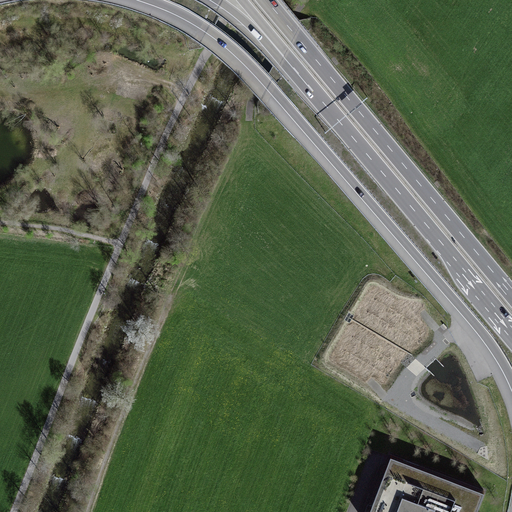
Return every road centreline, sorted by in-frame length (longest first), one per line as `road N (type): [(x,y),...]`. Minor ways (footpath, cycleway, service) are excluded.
road 1 (motorway): [(139,0),(183,17),(232,53),(474,328),(511,389)]
road 2 (motorway): [(511,294),(265,0)]
road 3 (motorway): [(304,80),(511,333)]
road 4 (track): [(11,511),(123,237)]
road 5 (track): [(123,237),(233,0)]
road 6 (track): [(90,511),(172,296)]
road 7 (track): [(246,121),(303,0)]
road 8 (motorway): [(213,0),(304,80)]
